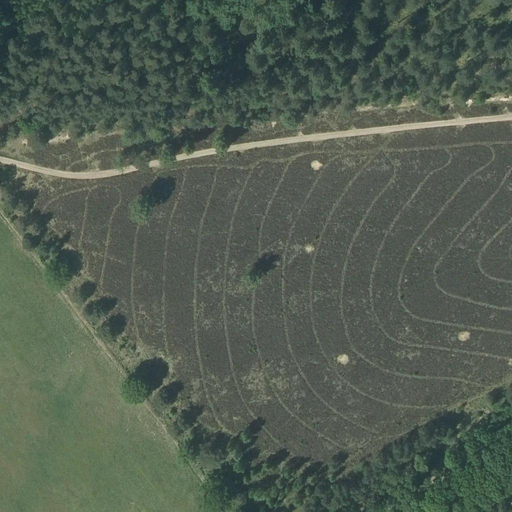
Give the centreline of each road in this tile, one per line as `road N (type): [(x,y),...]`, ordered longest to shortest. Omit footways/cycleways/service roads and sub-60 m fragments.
road 1 (track): [(511,117),(296,140),(83,177),(0,162)]
road 2 (track): [(398,511),(511,428)]
